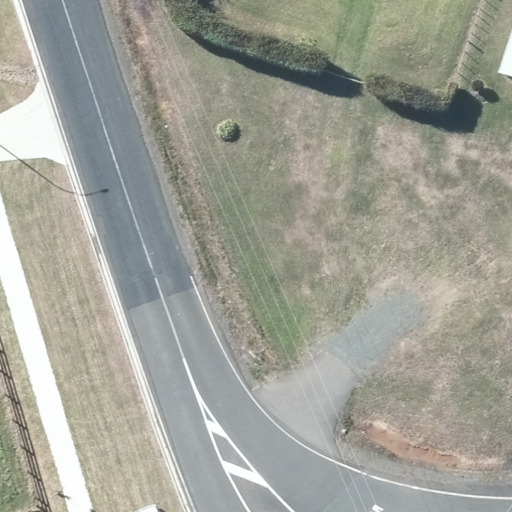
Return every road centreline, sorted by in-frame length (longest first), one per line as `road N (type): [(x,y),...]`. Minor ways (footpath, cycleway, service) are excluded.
road 1 (unclassified): [(47,0),(159,365)]
road 2 (unclassified): [(159,365),(264,456),(371,511)]
road 3 (unclassified): [(229,511),(159,365)]
